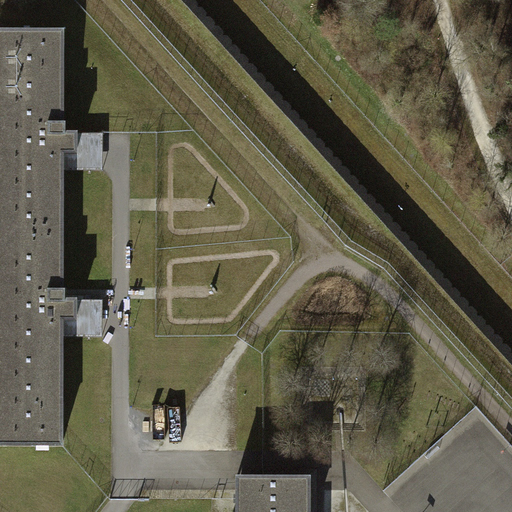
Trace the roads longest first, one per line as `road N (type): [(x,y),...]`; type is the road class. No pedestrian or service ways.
road 1 (track): [(91,0),(325,258)]
road 2 (track): [(456,36),(511,177)]
